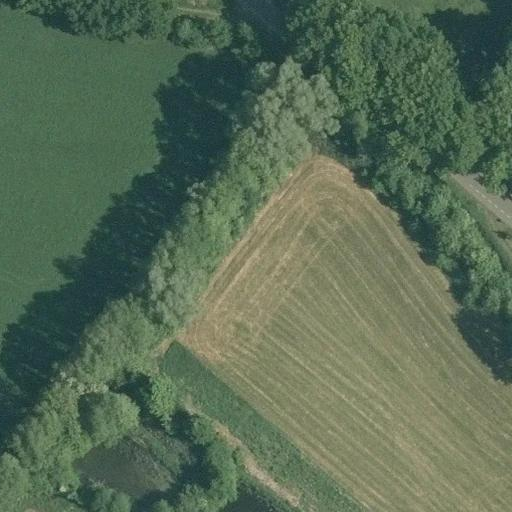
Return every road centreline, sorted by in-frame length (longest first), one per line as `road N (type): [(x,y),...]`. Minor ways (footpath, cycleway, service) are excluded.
road 1 (unclassified): [(511,215),(308,54)]
road 2 (residential): [(111,0),(308,54)]
